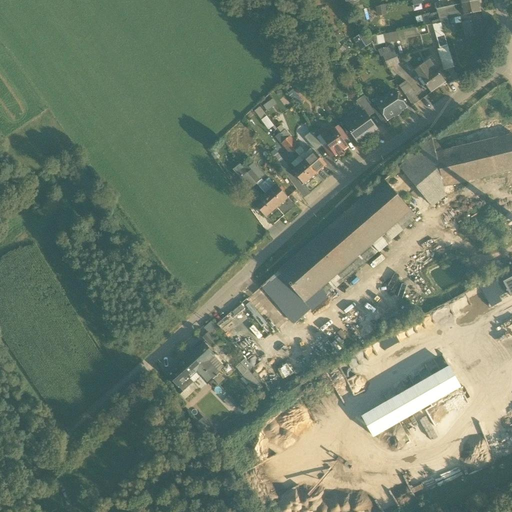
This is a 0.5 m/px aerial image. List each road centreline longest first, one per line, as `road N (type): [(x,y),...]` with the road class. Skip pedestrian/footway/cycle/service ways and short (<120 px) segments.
road 1 (residential): [(511,51),(508,63),(353,173),(155,356)]
road 2 (track): [(0,238),(58,212),(109,212),(145,247),(169,301),(191,323)]
road 3 (track): [(155,356),(0,504)]
road 4 (track): [(155,356),(238,511)]
